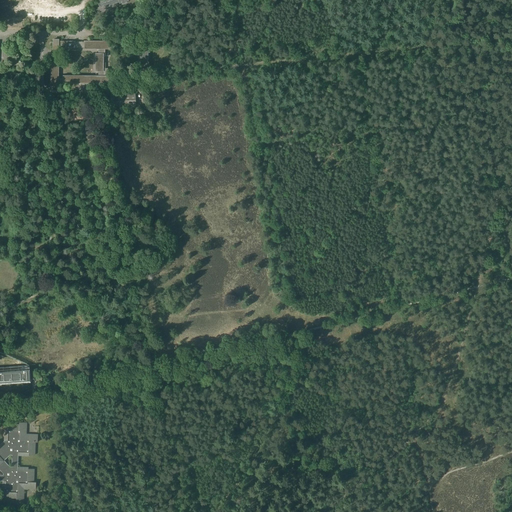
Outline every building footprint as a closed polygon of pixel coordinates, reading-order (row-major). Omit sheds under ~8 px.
[(58,41),(58,39),(53,39),(53,49),(58,49),(58,48),(75,48),(75,41),(58,41)] [(108,48),(108,41),(85,41),(85,48),(99,48),(99,54),(96,54),(96,70),(99,70),(98,76),(64,76),(64,78),(57,78),(57,60),(51,59),(51,87),(57,87),(57,88),(59,88),(59,84),(68,84),(68,82),(105,83),(105,86),(107,86),(108,76),(105,76),(105,68),(103,67),(103,57),(105,57),(105,48),(108,48)] [(149,52),(149,49),(148,49),(148,46),(141,46),(141,67),(147,67),(147,64),(149,64),(149,62),(147,62),(147,52),(149,52)] [(111,107),(112,107),(136,105),(135,93),(111,95),(111,107)] [(0,384),(32,382),(30,365),(0,366),(0,384)] [(0,480),(3,481),(2,488),(0,487),(0,493),(2,493),(2,497),(16,498),(16,500),(24,501),(24,489),(36,489),(36,482),(34,482),(34,469),(28,468),(29,467),(18,467),(18,455),(29,456),(29,454),(35,455),(35,442),(38,442),(38,434),(26,434),(27,422),(19,422),(19,424),(6,424),(6,430),(5,429),(4,441),(0,444),(0,480)]
